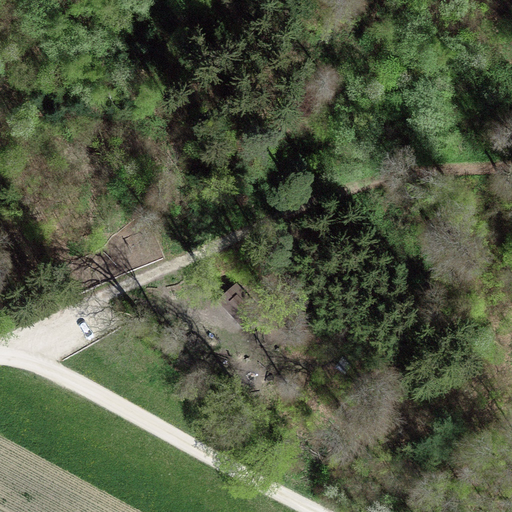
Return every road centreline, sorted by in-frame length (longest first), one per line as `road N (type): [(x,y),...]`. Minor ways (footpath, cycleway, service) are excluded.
road 1 (track): [(0,341),(309,202),(377,182),(511,167)]
road 2 (track): [(318,511),(0,344)]
